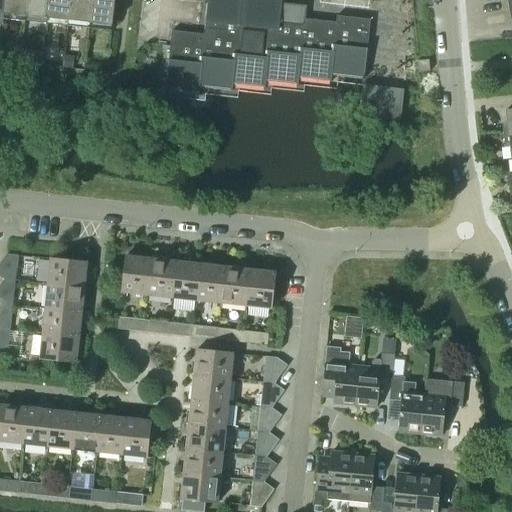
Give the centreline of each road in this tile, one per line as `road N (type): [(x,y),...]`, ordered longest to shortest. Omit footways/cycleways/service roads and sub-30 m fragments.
road 1 (residential): [(317,239),(0,202)]
road 2 (residential): [(478,226),(455,127),(446,0)]
road 3 (residential): [(304,408),(317,239)]
road 4 (residential): [(317,239),(427,239),(478,226)]
road 5 (residential): [(449,464),(397,456),(304,408)]
